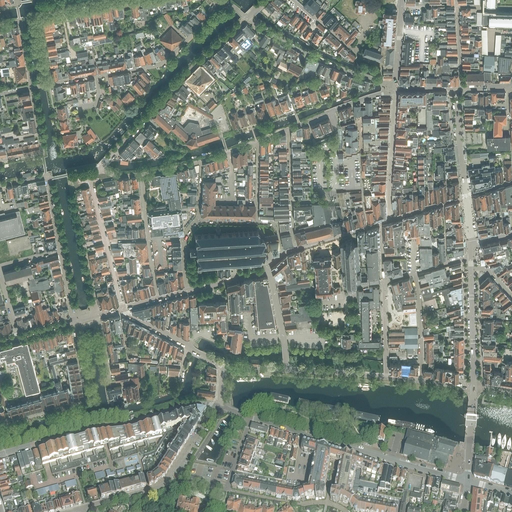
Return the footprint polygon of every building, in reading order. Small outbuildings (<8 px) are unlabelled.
[(157,6),(155,0),(150,0),(152,7),(155,7),(156,13),(158,13),(157,6)] [(219,0),(213,0),(213,1),(212,1),(210,3),(209,4),(211,6),(208,9),(210,11),(220,1),(219,0)] [(280,7),(284,2),(281,0),(272,0),(270,3),(278,9),(277,10),(281,14),(283,12),(281,10),(282,9),(280,7)] [(322,2),(319,0),(316,0),(316,1),(315,0),(309,0),(304,6),(313,14),(319,8),(322,4),(321,4),(322,2)] [(324,8),(329,0),(326,0),(320,9),(321,9),(320,9),(316,15),(320,19),(326,12),(323,9),(324,8)] [(356,0),(356,10),(365,11),(366,0),(356,0)] [(394,45),(395,45),(396,38),(395,38),(396,33),(397,34),(397,24),(396,24),(396,18),(397,18),(398,12),(396,12),(396,10),(397,10),(398,0),(386,0),(386,12),(384,12),(384,20),(379,19),(378,25),(384,25),(383,31),(385,31),(384,35),(382,35),(382,44),(380,44),(380,42),(376,42),(375,45),(374,45),(372,49),(366,47),(364,54),(382,60),(384,61),(383,64),(384,64),(393,64),(394,64),(395,46),(394,46),(394,45)] [(145,14),(144,12),(143,9),(143,8),(139,9),(138,2),(130,3),(132,17),(137,16),(138,20),(141,19),(141,21),(147,20),(146,16),(145,14)] [(279,17),(281,14),(277,10),(269,3),(265,7),(271,13),(272,12),(278,18),(279,17)] [(116,19),(119,19),(119,17),(124,16),(122,5),(112,6),(114,18),(115,18),(116,19)] [(198,12),(195,14),(202,20),(206,16),(201,11),(203,9),(201,5),(195,9),(198,12)] [(113,21),(113,19),(111,7),(101,9),(102,18),(108,17),(110,30),(116,29),(115,21),(113,21)] [(286,25),(291,17),(286,13),(290,8),(289,7),(279,20),(286,25)] [(95,10),(89,11),(92,25),(103,22),(100,9),(98,10),(97,9),(96,9),(95,10)] [(189,18),(190,19),(188,21),(195,28),(202,20),(195,14),(192,11),(189,12),(192,15),(189,18)] [(174,23),(167,12),(163,15),(170,26),(174,23)] [(511,25),(511,13),(477,12),(477,25),(511,25)] [(76,22),(74,13),(68,15),(70,23),(73,22),(74,27),(77,27),(76,22)] [(327,25),(334,17),(330,14),(329,13),(323,21),(327,25)] [(414,24),(415,16),(410,16),(410,13),(406,13),(406,16),(405,16),(405,18),(405,19),(405,20),(405,21),(405,23),(405,24),(406,24),(407,24),(414,24)] [(301,18),(300,18),(296,14),(290,22),(292,24),(290,27),(293,29),(294,28),(301,18)] [(50,25),(54,24),(53,18),(51,18),(50,17),(49,17),(49,18),(43,19),(43,20),(42,21),(43,22),(43,23),(44,26),(50,25)] [(332,29),(338,21),(334,18),(334,17),(327,25),(328,25),(331,29),(332,29)] [(304,21),(301,18),(294,28),(293,29),(294,30),(297,26),(299,28),(304,21)] [(184,25),(190,32),(194,28),(187,21),(184,25)] [(187,35),(190,32),(184,25),(182,24),(180,22),(178,22),(176,24),(177,25),(187,35)] [(303,33),(304,32),(309,25),(305,22),(300,29),(302,31),(299,34),(301,35),(303,33)] [(316,26),(319,29),(322,32),(323,31),(325,29),(318,22),(316,26)] [(6,31),(3,31),(4,37),(10,36),(9,34),(11,34),(11,33),(19,32),(18,24),(10,26),(11,31),(7,32),(6,31)] [(244,40),(239,44),(244,49),(244,50),(252,43),(249,39),(255,33),(247,24),(242,29),(246,32),(244,34),(247,37),(244,40)] [(311,26),(309,24),(309,25),(304,32),(302,35),(308,38),(313,32),(309,29),(310,28),(311,26)] [(333,30),(338,34),(343,28),(339,24),(333,30)] [(171,52),(184,39),(183,39),(171,28),(165,34),(159,40),(171,52)] [(347,31),(343,28),(338,34),(342,38),(347,31)] [(242,29),(233,37),(237,41),(241,37),(244,40),(247,37),(244,34),(246,32),(242,29)] [(312,40),(314,41),(315,41),(315,42),(316,43),(317,43),(318,43),(323,35),(325,33),(323,31),(322,32),(319,29),(318,31),(317,32),(316,34),(313,39),(312,40)] [(349,45),(356,38),(354,37),(359,32),(356,29),(355,29),(351,34),(345,41),(349,45)] [(53,39),(52,31),(44,32),(46,41),(53,39)] [(351,34),(347,31),(342,38),(345,41),(351,34)] [(271,37),(264,33),(261,38),(262,39),(260,43),(266,46),(271,37)] [(327,35),(326,35),(324,37),(325,38),(324,39),(329,43),(334,36),(330,33),(327,35)] [(329,43),(332,46),(338,40),(334,36),(329,43)] [(233,37),(228,41),(234,48),(235,47),(238,51),(240,48),(242,51),(244,49),(239,44),(237,41),(233,37)] [(48,51),(57,50),(56,47),(61,46),(60,43),(62,43),(62,38),(54,39),(55,43),(47,45),(48,48),(47,49),(47,50),(48,50),(48,51)] [(275,39),(271,47),(275,50),(274,51),(278,53),(279,52),(281,53),(278,58),(281,60),(283,56),(284,56),(285,55),(286,52),(283,50),(285,45),(275,39)] [(336,49),(337,50),(342,44),(338,40),(332,46),(335,49),(336,49)] [(404,40),(403,40),(403,43),(403,45),(403,48),(412,49),(413,41),(405,40),(404,40)] [(473,43),(470,43),(470,40),(461,40),(462,40),(462,43),(462,48),(472,48),(473,48),(473,43)] [(225,44),(218,51),(224,58),(227,61),(231,57),(235,62),(239,58),(241,56),(237,52),(235,53),(231,49),(225,44)] [(344,57),(346,55),(350,51),(342,44),(337,50),(344,57)] [(155,52),(157,55),(161,60),(165,57),(168,55),(162,47),(155,52)] [(285,55),(284,56),(287,58),(288,55),(289,56),(291,58),(290,60),(295,62),(296,60),(296,61),(297,60),(300,53),(294,50),(289,47),(286,52),(285,55)] [(144,54),(147,63),(153,61),(153,62),(157,60),(158,61),(161,60),(157,55),(156,56),(153,50),(146,53),(144,48),(141,50),(143,55),(144,54)] [(412,56),(412,49),(403,48),(403,51),(402,51),(402,53),(402,55),(412,56)] [(57,50),(48,52),(48,53),(48,54),(49,55),(50,60),(56,59),(59,58),(70,56),(70,52),(69,51),(68,50),(67,50),(65,51),(65,52),(57,53),(57,50)] [(217,51),(213,55),(220,62),(222,60),(225,64),(223,66),(225,68),(226,67),(227,66),(227,65),(229,63),(227,61),(224,58),(218,52),(217,51)] [(356,57),(350,51),(346,55),(348,57),(347,59),(349,61),(351,59),(352,61),(356,57)] [(78,61),(88,59),(87,52),(76,54),(78,61)] [(121,58),(120,54),(118,54),(119,59),(120,68),(126,67),(125,59),(123,60),(123,58),(121,58)] [(411,64),(412,56),(402,55),(402,58),(402,60),(402,63),(411,64)] [(511,56),(500,56),(485,55),(484,67),(483,70),(491,71),(498,72),(509,72),(511,61),(511,56)] [(212,56),(208,60),(214,67),(216,69),(217,70),(220,73),(223,70),(226,72),(232,66),(229,63),(227,65),(227,66),(226,67),(225,68),(223,66),(222,65),(212,56)] [(316,70),(319,62),(309,57),(305,65),(302,70),(313,76),(316,70)] [(14,66),(25,65),(24,58),(15,60),(13,60),(14,63),(10,64),(10,67),(14,66)] [(50,67),(53,66),(58,66),(57,62),(59,61),(59,58),(56,59),(56,60),(49,61),(50,67)] [(90,63),(90,64),(91,73),(97,72),(96,65),(94,65),(93,58),(89,59),(90,63)] [(86,75),(91,73),(90,64),(90,63),(86,64),(85,60),(83,61),(84,64),(84,67),(86,75)] [(208,60),(203,64),(209,70),(210,70),(213,74),(217,70),(216,69),(214,67),(208,60)] [(297,76),(301,68),(291,62),(291,61),(288,60),(286,64),(285,63),(281,61),(279,64),(277,67),(286,72),(287,71),(297,76)] [(325,64),(319,62),(316,70),(313,76),(315,77),(314,80),(315,81),(315,83),(317,82),(316,80),(317,81),(321,73),(325,64)] [(330,84),(329,79),(330,75),(333,68),(332,68),(332,67),(325,64),(321,73),(325,75),(325,77),(326,78),(325,83),(330,84)] [(393,69),(393,64),(384,64),(384,69),(384,74),(393,73),(393,69)] [(28,81),(25,65),(14,66),(14,68),(16,83),(28,81)] [(436,74),(437,74),(442,74),(442,85),(448,85),(448,80),(449,80),(450,71),(450,69),(449,69),(449,65),(436,65),(436,70),(436,74)] [(51,70),(53,81),(63,79),(68,78),(67,75),(67,73),(65,73),(65,76),(62,76),(61,72),(60,72),(59,69),(58,69),(58,66),(53,66),(53,70),(51,70)] [(199,94),(214,79),(210,75),(205,70),(201,66),(186,81),(199,94)] [(2,77),(10,76),(9,68),(1,69),(2,77)] [(333,68),(330,75),(329,79),(335,81),(339,70),(333,68)] [(485,83),(491,83),(491,71),(483,70),(482,70),(483,72),(480,72),(480,73),(467,73),(467,84),(485,83)] [(151,79),(143,71),(137,72),(139,74),(141,76),(147,82),(151,79)] [(339,85),(341,85),(342,85),(342,90),(344,91),(345,85),(346,82),(348,75),(345,74),(345,73),(340,71),(335,82),(335,83),(339,85)] [(511,73),(509,72),(498,72),(498,75),(501,75),(500,82),(510,82),(511,75),(511,73)] [(123,74),(125,83),(130,82),(130,79),(132,78),(131,74),(130,73),(123,74)] [(125,83),(123,74),(117,75),(119,84),(121,83),(125,90),(128,90),(125,83)] [(114,85),(119,84),(117,75),(110,77),(110,80),(111,85),(114,85)] [(346,82),(345,85),(346,85),(346,86),(350,87),(349,89),(353,90),(354,87),(353,86),(353,85),(351,84),(351,83),(352,78),(348,75),(346,82)] [(400,75),(400,84),(410,84),(410,75),(401,75),(400,75)] [(143,86),(147,82),(141,76),(139,78),(137,80),(143,86)] [(145,90),(136,80),(135,78),(134,79),(130,82),(132,85),(140,94),(145,90)] [(358,86),(358,89),(364,91),(365,89),(367,89),(369,81),(364,80),(364,81),(360,80),(358,86)] [(79,83),(78,83),(79,91),(84,90),(84,97),(87,97),(87,94),(87,91),(87,90),(86,90),(84,82),(82,82),(81,82),(80,82),(79,83)] [(70,84),(70,87),(71,93),(76,92),(78,99),(80,98),(79,91),(78,83),(76,83),(73,84),(72,83),(71,84),(70,84)] [(330,94),(328,89),(330,89),(330,84),(325,83),(326,86),(323,87),(324,89),(320,90),(322,97),(330,94)] [(179,96),(180,95),(184,99),(190,92),(182,85),(174,94),(177,95),(179,96)] [(63,99),(63,98),(66,97),(65,91),(62,92),(61,86),(54,87),(56,100),(63,99)] [(309,92),(308,90),(305,91),(306,94),(303,96),(305,103),(306,102),(307,103),(308,102),(311,101),(310,100),(311,99),(309,92)] [(315,90),(309,92),(311,99),(312,101),(313,101),(314,100),(315,100),(318,99),(315,90)] [(134,97),(129,91),(122,99),(127,104),(134,97)] [(19,100),(31,98),(30,92),(18,94),(19,100)] [(298,95),(291,98),(293,103),(296,102),(297,106),(298,105),(299,106),(300,105),(301,104),(303,103),(300,95),(301,94),(300,92),(297,93),(298,95)] [(427,107),(427,103),(427,97),(427,92),(426,92),(421,92),(399,93),(398,101),(398,105),(408,106),(427,107)] [(427,103),(427,107),(426,110),(433,110),(440,109),(444,109),(449,109),(449,108),(449,104),(448,104),(448,103),(448,98),(448,97),(447,95),(448,95),(447,92),(429,92),(427,92),(427,97),(427,103)] [(504,98),(505,92),(491,92),(491,96),(491,101),(497,101),(497,98),(504,98)] [(184,100),(179,96),(177,95),(174,94),(166,103),(173,107),(177,102),(179,100),(182,102),(184,100)] [(258,102),(263,100),(264,100),(262,95),(254,98),(256,103),(258,102)] [(287,95),(277,98),(279,102),(280,102),(283,111),(286,110),(288,110),(288,109),(289,108),(288,106),(291,105),(287,95)] [(108,104),(110,106),(114,111),(120,106),(120,105),(123,102),(117,97),(108,103),(109,104),(108,104)] [(275,99),(271,101),(274,108),(274,107),(276,113),(279,112),(280,112),(281,112),(281,111),(282,111),(279,103),(277,104),(275,99)] [(210,109),(211,110),(217,104),(213,100),(207,106),(208,107),(210,109)] [(260,108),(256,110),(259,119),(266,117),(263,108),(266,107),(264,102),(263,100),(258,102),(259,104),(258,104),(260,108)] [(347,158),(347,156),(352,156),(353,156),(353,154),(358,154),(358,152),(361,152),(361,153),(361,150),(372,150),(388,150),(388,143),(380,143),(380,138),(380,133),(380,127),(380,121),(380,114),(379,114),(378,114),(375,115),(372,115),(372,100),(366,102),(366,107),(360,107),(360,103),(354,105),(355,116),(354,116),(356,122),(347,124),(345,124),(341,125),(343,133),(343,147),(339,147),(339,159),(344,159),(344,157),(347,157),(347,158)] [(269,115),(272,114),(273,114),(274,114),(274,113),(275,113),(274,108),(271,101),(265,103),(269,115)] [(181,120),(188,107),(202,114),(201,116),(210,121),(212,118),(206,114),(207,112),(187,102),(177,118),(181,120)] [(175,108),(173,107),(166,103),(165,103),(162,107),(159,111),(167,116),(170,112),(171,110),(173,111),(175,109),(175,108)] [(64,106),(64,107),(57,108),(58,114),(68,112),(70,112),(70,109),(68,109),(67,105),(64,106)] [(23,120),(34,118),(32,106),(24,107),(22,108),(23,113),(22,113),(23,120)] [(242,115),(238,116),(239,119),(241,125),(247,123),(245,115),(247,114),(247,113),(246,111),(244,106),(243,106),(244,108),(244,109),(243,110),(244,112),(242,113),(242,115)] [(247,113),(247,114),(250,122),(251,123),(256,121),(255,120),(256,120),(253,111),(255,111),(254,107),(249,109),(250,112),(247,113)] [(442,113),(442,120),(448,119),(450,119),(449,110),(444,111),(444,109),(440,109),(433,110),(433,114),(442,113)] [(343,119),(345,124),(347,124),(345,118),(342,110),(338,111),(341,119),(343,119)] [(237,119),(239,119),(238,116),(237,111),(231,113),(232,117),(229,118),(233,128),(239,126),(237,119)] [(210,128),(201,131),(199,124),(189,122),(184,128),(179,123),(179,119),(177,119),(176,120),(175,120),(174,121),(171,119),(158,112),(152,118),(168,133),(171,129),(185,142),(191,147),(198,145),(220,137),(217,128),(211,130),(210,128)] [(507,114),(495,114),(494,135),(495,135),(495,136),(487,136),(488,149),(511,148),(510,136),(501,136),(501,135),(502,135),(502,123),(506,123),(507,114)] [(407,122),(407,127),(410,127),(410,122),(410,117),(409,117),(397,116),(397,121),(407,122)] [(34,119),(32,120),(27,121),(28,125),(22,126),(22,128),(23,129),(36,127),(34,119)] [(323,121),(320,123),(324,134),(328,132),(330,132),(330,131),(333,130),(333,128),(329,119),(325,120),(324,120),(323,120),(323,121)] [(442,120),(433,120),(433,124),(434,124),(440,123),(440,127),(434,127),(434,130),(440,129),(449,129),(448,119),(442,120)] [(69,130),(68,125),(67,120),(60,121),(60,126),(61,131),(69,130)] [(324,134),(320,123),(316,124),(315,123),(314,124),(314,125),(310,127),(314,136),(315,138),(319,136),(320,136),(320,135),(324,134)] [(143,133),(151,140),(155,137),(153,135),(157,131),(149,124),(145,128),(146,129),(143,133)] [(396,136),(397,136),(411,137),(413,136),(414,136),(414,134),(413,134),(412,135),(409,136),(408,136),(409,132),(409,131),(417,131),(417,127),(410,127),(407,127),(397,126),(397,128),(396,136)] [(96,136),(90,128),(87,130),(89,132),(83,137),(87,143),(91,140),(91,141),(93,139),(96,136)] [(465,133),(465,144),(479,144),(479,132),(465,133)] [(138,137),(137,136),(136,136),(135,136),(135,137),(135,138),(135,139),(136,139),(143,146),(150,152),(153,155),(156,158),(159,157),(163,152),(161,150),(160,150),(156,146),(153,143),(141,133),(138,137)] [(63,147),(64,147),(68,147),(68,146),(71,145),(71,146),(78,145),(76,134),(62,136),(63,142),(62,143),(63,147)] [(451,134),(444,135),(442,135),(443,139),(441,139),(441,140),(439,140),(439,141),(437,141),(437,142),(437,146),(446,145),(446,143),(452,142),(451,134)] [(418,136),(414,136),(413,136),(411,137),(397,136),(396,145),(395,155),(404,156),(408,157),(408,156),(411,157),(412,152),(413,152),(414,148),(412,147),(409,146),(413,146),(418,146),(418,136)] [(133,139),(130,143),(140,152),(141,154),(141,155),(143,154),(142,150),(141,149),(138,147),(140,145),(133,139)] [(265,143),(265,153),(265,157),(269,157),(269,151),(271,151),(271,148),(271,155),(274,155),(274,149),(274,143),(271,143),(271,141),(265,143)] [(177,149),(170,142),(168,145),(175,152),(177,149)] [(125,160),(128,157),(131,159),(137,153),(139,155),(141,154),(140,152),(130,143),(119,154),(125,160)] [(297,143),(292,143),(292,158),(306,157),(305,151),(301,152),(301,146),(302,146),(301,144),(299,144),(299,143),(297,143)] [(446,154),(446,159),(456,158),(455,152),(454,146),(444,147),(444,154),(446,154)] [(388,155),(388,150),(372,150),(373,153),(368,153),(367,154),(367,159),(362,159),(362,164),(367,164),(371,164),(370,160),(370,155),(388,155)] [(241,166),(240,164),(240,152),(232,154),(233,167),(241,166)] [(427,157),(418,157),(419,184),(419,189),(420,206),(426,204),(425,172),(428,172),(427,162),(427,157)] [(446,170),(445,166),(445,164),(442,164),(438,164),(438,168),(439,180),(446,179),(446,177),(446,170)] [(493,184),(491,173),(493,173),(492,170),(495,170),(495,166),(490,167),(490,164),(482,165),(482,167),(468,169),(469,176),(472,175),(474,190),(493,184)] [(196,186),(195,181),(194,176),(197,175),(197,177),(199,176),(199,174),(197,175),(195,167),(189,168),(191,177),(194,186),(196,186)] [(287,176),(287,168),(277,169),(277,171),(280,171),(280,176),(287,176)] [(407,178),(407,171),(404,171),(404,170),(394,169),(393,178),(400,179),(403,179),(403,178),(407,178)] [(177,172),(177,173),(178,181),(180,180),(179,178),(182,177),(183,183),(186,182),(183,170),(177,171),(177,172)] [(165,174),(165,173),(150,176),(151,181),(150,182),(151,184),(152,185),(152,187),(160,186),(162,200),(168,199),(169,209),(181,207),(181,205),(180,201),(179,192),(179,190),(178,181),(177,173),(177,172),(172,173),(165,174)] [(386,182),(386,176),(372,177),(370,177),(371,185),(374,184),(374,183),(386,182)] [(251,218),(255,219),(255,206),(245,206),(245,199),(238,199),(237,206),(215,206),(215,192),(221,192),(222,185),(215,185),(215,181),(214,181),(214,178),(205,180),(205,181),(204,181),(203,181),(203,184),(203,186),(202,186),(202,187),(203,187),(203,189),(203,192),(203,195),(202,195),(202,196),(203,196),(203,198),(202,198),(202,201),(203,201),(203,202),(201,202),(201,205),(201,208),(201,210),(201,213),(201,216),(202,216),(207,216),(207,218),(217,218),(220,218),(221,218),(223,218),(226,218),(228,218),(231,218),(234,218),(235,218),(237,218),(240,218),(242,218),(245,218),(247,218),(249,218),(251,218)] [(407,178),(403,178),(403,179),(403,180),(400,180),(400,181),(393,180),(393,187),(402,187),(402,184),(404,184),(404,183),(405,184),(405,181),(407,181),(407,178)] [(118,188),(118,186),(117,179),(114,180),(104,182),(106,189),(112,188),(113,191),(112,191),(112,194),(110,194),(110,195),(113,194),(119,193),(118,188)] [(439,185),(440,185),(440,187),(441,200),(447,199),(448,198),(447,185),(447,184),(446,179),(439,180),(439,185)] [(32,183),(28,183),(29,188),(32,187),(37,186),(38,190),(36,190),(36,192),(45,190),(46,190),(47,190),(45,180),(36,181),(36,182),(32,183)] [(28,183),(21,185),(22,194),(23,194),(24,194),(24,195),(27,195),(27,193),(30,193),(28,183)] [(17,185),(13,186),(15,195),(22,194),(21,185),(17,185)] [(7,191),(6,192),(8,200),(8,199),(12,198),(12,202),(16,201),(15,197),(14,198),(12,186),(8,187),(8,188),(7,188),(8,192),(7,192),(7,191)] [(293,189),(293,190),(294,199),(304,199),(304,198),(305,198),(305,192),(310,192),(309,187),(304,188),(302,188),(293,189)] [(499,189),(500,202),(501,207),(507,206),(507,202),(505,187),(499,189)] [(398,214),(403,212),(403,211),(407,210),(406,194),(402,194),(402,193),(402,188),(396,188),(396,189),(396,193),(397,193),(397,194),(396,194),(397,206),(398,214)] [(403,193),(402,193),(402,194),(406,194),(407,210),(414,208),(412,188),(403,188),(403,193)] [(491,191),(494,208),(495,211),(499,210),(501,210),(501,209),(501,207),(500,202),(499,189),(491,191)] [(32,193),(30,193),(30,197),(31,199),(32,198),(34,198),(33,194),(37,193),(37,195),(40,194),(40,197),(47,195),(46,190),(45,190),(36,192),(32,193)] [(183,190),(179,190),(179,192),(187,193),(187,196),(190,196),(190,202),(196,202),(196,196),(196,191),(183,190)] [(388,215),(387,215),(386,200),(386,193),(385,190),(371,190),(372,194),(375,221),(386,217),(386,218),(388,215)] [(491,209),(494,208),(491,191),(485,193),(489,215),(487,215),(488,218),(489,217),(489,218),(492,218),(491,217),(491,215),(495,214),(495,212),(492,212),(491,209)] [(355,228),(351,211),(351,208),(350,201),(346,202),(344,194),(347,194),(346,192),(337,193),(341,209),(342,215),(345,230),(351,229),(355,228)] [(119,193),(113,194),(110,195),(109,195),(107,195),(106,195),(98,197),(98,198),(98,199),(98,200),(99,200),(99,202),(108,201),(112,200),(119,199),(119,193)] [(350,194),(354,202),(361,201),(363,201),(362,193),(350,194)] [(485,215),(487,215),(489,215),(485,193),(479,195),(481,206),(484,220),(486,220),(485,215)] [(368,223),(375,221),(372,194),(364,195),(365,205),(366,212),(367,218),(368,223)] [(34,198),(32,198),(33,202),(39,201),(40,204),(48,201),(47,195),(38,198),(37,198),(34,198)] [(259,196),(259,206),(273,206),(273,196),(269,195),(269,196),(259,196)] [(481,206),(479,195),(473,196),(475,208),(481,206)] [(112,200),(108,201),(99,202),(101,209),(110,207),(112,207),(111,203),(113,203),(112,200)] [(367,223),(364,209),(362,204),(361,201),(354,202),(355,203),(356,210),(360,226),(367,223)] [(446,219),(446,223),(452,223),(461,222),(461,216),(460,216),(459,202),(451,204),(445,206),(446,219)] [(275,219),(274,215),(289,214),(288,204),(276,205),(274,205),(274,206),(273,206),(259,206),(259,218),(275,219)] [(330,235),(332,234),(333,231),(331,226),(327,225),(326,220),(322,204),(312,205),(312,209),(313,214),(313,216),(315,229),(314,227),(304,230),(305,231),(304,231),(307,241),(330,235)] [(483,220),(484,220),(481,206),(475,208),(476,214),(477,220),(483,220)] [(111,213),(114,212),(115,212),(115,211),(116,211),(116,209),(114,209),(114,207),(110,207),(101,209),(103,217),(111,216),(111,213)] [(180,209),(149,212),(150,228),(151,228),(152,237),(163,235),(163,236),(183,233),(183,231),(182,223),(181,219),(187,218),(186,213),(181,213),(180,209)] [(85,217),(96,215),(95,210),(87,212),(87,215),(85,215),(85,216),(82,217),(82,218),(85,217)] [(356,210),(351,211),(355,228),(360,226),(356,210)] [(502,212),(501,210),(499,210),(500,218),(496,218),(496,221),(498,233),(504,231),(502,216),(502,212)] [(19,211),(18,211),(5,214),(4,212),(0,213),(0,240),(25,233),(19,211)] [(420,247),(421,267),(433,264),(433,253),(432,253),(432,247),(431,234),(430,234),(430,233),(430,220),(429,211),(418,214),(420,243),(420,247)] [(31,220),(32,223),(38,222),(38,220),(42,219),(42,220),(51,217),(50,213),(41,215),(40,216),(40,217),(37,218),(31,220)] [(142,220),(141,213),(122,215),(123,222),(127,221),(127,222),(142,220)] [(289,219),(289,214),(274,215),(275,219),(279,219),(279,225),(281,234),(281,236),(283,247),(284,247),(293,245),(290,234),(290,232),(289,229),(288,227),(288,222),(289,219)] [(416,243),(420,243),(418,214),(410,217),(411,230),(411,238),(416,238),(416,243)] [(339,232),(345,230),(342,215),(336,216),(337,221),(339,232)] [(400,252),(406,252),(406,247),(406,241),(404,241),(403,235),(403,219),(393,222),(394,245),(394,247),(395,247),(400,247),(400,252)] [(487,229),(487,227),(490,226),(489,223),(489,219),(486,220),(484,220),(483,220),(477,220),(478,230),(487,229)] [(329,220),(326,220),(327,225),(331,226),(333,231),(333,234),(339,232),(337,221),(330,222),(329,220)] [(490,222),(492,234),(493,234),(494,234),(497,233),(498,233),(496,221),(493,221),(493,220),(489,221),(490,222)] [(109,238),(114,237),(117,237),(117,231),(116,231),(115,230),(114,224),(112,225),(112,224),(110,224),(110,225),(109,225),(108,222),(105,223),(105,226),(109,238)] [(453,225),(453,227),(452,227),(452,230),(450,230),(449,231),(448,231),(446,232),(446,235),(452,234),(453,238),(447,238),(447,243),(453,242),(464,241),(463,237),(462,226),(461,222),(452,223),(446,223),(446,225),(453,225)] [(305,231),(304,230),(314,227),(314,224),(299,229),(299,232),(295,233),(297,244),(307,241),(304,231),(305,231)] [(491,234),(490,226),(487,227),(487,229),(478,230),(479,235),(481,237),(491,234)] [(118,231),(117,231),(117,237),(126,237),(125,227),(122,227),(121,227),(118,227),(118,231)] [(368,273),(367,273),(368,281),(370,281),(370,282),(380,281),(380,278),(379,279),(379,277),(381,277),(380,248),(379,247),(378,247),(380,247),(380,227),(367,231),(367,238),(365,238),(365,231),(358,233),(359,244),(359,251),(366,251),(366,245),(367,245),(367,247),(369,247),(369,249),(367,250),(368,253),(367,253),(368,259),(367,259),(367,260),(368,260),(369,267),(368,267),(368,273)] [(202,269),(202,266),(217,265),(218,275),(230,273),(230,264),(260,262),(262,259),(267,259),(267,254),(268,253),(267,252),(266,252),(266,251),(265,241),(265,240),(257,231),(221,234),(221,229),(216,229),(216,234),(195,235),(196,249),(190,249),(190,254),(197,253),(197,267),(197,268),(197,269),(198,271),(201,271),(202,269)] [(265,240),(265,241),(266,251),(270,250),(269,242),(279,241),(277,235),(265,237),(258,229),(257,231),(265,240)] [(54,230),(45,232),(46,236),(47,240),(55,238),(54,230)] [(28,234),(7,240),(10,255),(18,253),(18,251),(32,247),(31,246),(30,243),(30,242),(29,236),(28,234)] [(42,241),(43,246),(56,244),(56,241),(55,238),(47,240),(45,240),(42,241)] [(343,243),(343,245),(342,245),(342,256),(343,271),(342,271),(343,279),(344,283),(348,283),(348,285),(349,287),(352,288),(354,288),(356,287),(357,284),(357,282),(361,282),(361,283),(368,282),(368,281),(367,273),(366,274),(366,275),(362,275),(361,272),(361,267),(360,267),(360,263),(361,263),(360,252),(359,253),(359,251),(359,244),(358,244),(354,244),(354,243),(353,242),(352,242),(352,241),(353,241),(353,240),(352,240),(352,238),(348,238),(348,240),(347,240),(346,240),(345,243),(343,243),(343,242),(343,243)] [(505,240),(481,246),(484,256),(485,259),(501,256),(507,256),(505,250),(502,251),(502,250),(507,248),(507,246),(505,240)] [(170,246),(170,247),(169,247),(169,248),(169,249),(167,249),(167,252),(181,251),(180,246),(180,241),(167,242),(167,244),(172,244),(172,245),(171,245),(171,246),(170,246)] [(270,250),(280,249),(279,241),(269,242),(270,250)] [(148,262),(148,257),(147,242),(135,243),(137,254),(137,257),(137,262),(148,262)] [(122,259),(124,257),(122,249),(122,243),(118,243),(119,248),(112,248),(112,249),(115,259),(122,259)] [(124,257),(129,257),(136,257),(136,263),(137,262),(137,257),(137,254),(135,243),(122,243),(122,249),(124,257)] [(95,252),(96,257),(98,257),(98,254),(102,253),(102,250),(104,250),(103,245),(95,247),(96,251),(95,251),(95,252)] [(395,255),(395,247),(394,247),(390,247),(385,248),(386,256),(395,255)] [(447,252),(447,254),(448,259),(464,253),(464,247),(459,249),(458,248),(456,248),(451,248),(451,250),(453,250),(454,252),(450,254),(450,251),(447,252)] [(299,251),(301,268),(307,268),(304,250),(299,251)] [(296,271),(302,271),(301,268),(299,251),(293,253),(295,267),(296,271)] [(333,252),(334,266),(342,265),(341,251),(333,252)] [(39,261),(30,263),(30,264),(33,272),(41,269),(40,265),(47,263),(50,262),(51,268),(52,268),(60,266),(58,255),(39,261)] [(109,266),(108,266),(109,265),(106,255),(96,258),(97,264),(99,263),(100,268),(109,266)] [(286,256),(280,262),(284,267),(283,267),(288,279),(292,278),(292,284),(296,283),(296,281),(296,277),(293,277),(291,272),(290,272),(289,272),(288,272),(288,271),(290,270),(288,263),(286,256)] [(490,265),(497,263),(503,260),(506,259),(507,258),(507,256),(501,256),(485,259),(485,260),(489,265),(490,265)] [(126,268),(127,273),(130,272),(130,274),(137,273),(136,263),(136,257),(129,257),(129,263),(126,263),(126,268)] [(316,284),(317,294),(335,293),(341,292),(341,286),(334,286),(334,283),(333,283),(332,266),(332,257),(315,258),(315,268),(316,268),(317,284),(316,284)] [(98,272),(98,271),(98,269),(96,258),(89,259),(92,273),(98,272)] [(496,272),(506,265),(507,265),(507,264),(508,263),(508,262),(507,261),(506,261),(507,260),(506,259),(503,260),(497,263),(490,265),(490,266),(496,272)] [(386,272),(387,272),(387,273),(389,275),(390,275),(391,276),(394,275),(402,273),(400,266),(399,266),(399,265),(396,265),(394,264),(394,261),(392,261),(392,260),(385,260),(386,272)] [(283,267),(284,267),(280,262),(271,269),(275,277),(277,282),(278,286),(292,284),(292,278),(288,279),(283,267)] [(449,266),(451,274),(453,274),(452,269),(461,267),(461,263),(449,266)] [(4,272),(7,283),(28,277),(30,284),(28,285),(30,291),(37,289),(38,289),(39,290),(40,290),(50,287),(49,282),(47,278),(47,275),(34,278),(34,276),(33,274),(33,272),(30,264),(26,265),(26,266),(4,272)] [(511,269),(511,265),(508,268),(506,265),(496,272),(500,277),(507,273),(511,270),(511,269)] [(60,266),(52,268),(54,276),(61,274),(60,266)] [(149,266),(142,266),(143,278),(142,278),(142,281),(143,287),(148,286),(153,286),(154,286),(153,277),(151,272),(150,272),(149,266)] [(427,280),(428,280),(429,281),(431,287),(445,283),(443,277),(447,275),(446,273),(444,267),(425,273),(427,280)] [(505,282),(509,285),(511,283),(511,271),(511,270),(507,273),(500,277),(505,282)] [(168,276),(168,273),(167,271),(163,272),(156,273),(156,276),(163,276),(167,291),(170,290),(168,276)] [(170,290),(177,288),(177,275),(177,271),(168,273),(168,276),(170,290)] [(447,275),(443,277),(445,283),(453,280),(462,278),(462,271),(453,274),(451,274),(449,275),(447,275)] [(420,284),(429,281),(428,280),(427,280),(425,273),(419,274),(420,280),(421,283),(420,284)] [(94,282),(105,280),(104,274),(93,276),(94,282)] [(157,282),(158,288),(159,293),(167,291),(163,276),(156,276),(157,282)] [(489,293),(491,295),(493,294),(500,288),(496,284),(488,276),(481,283),(481,288),(484,289),(486,289),(489,293)] [(259,278),(252,279),(254,294),(254,295),(254,298),(254,300),(254,301),(255,310),(257,328),(275,327),(277,326),(276,323),(268,282),(268,277),(263,277),(260,278),(259,278)] [(410,311),(412,311),(412,310),(417,310),(417,309),(416,309),(416,303),(416,298),(415,298),(414,292),(415,291),(414,291),(410,277),(409,277),(409,278),(403,280),(403,279),(398,281),(399,281),(392,283),(394,291),(391,292),(393,292),(398,309),(397,309),(398,310),(405,309),(408,308),(408,311),(410,311)] [(449,287),(450,287),(462,284),(462,278),(453,280),(453,283),(449,285),(449,287)] [(128,293),(127,290),(127,289),(127,279),(126,279),(120,280),(122,288),(125,302),(130,301),(128,293)] [(135,286),(135,285),(135,279),(131,279),(132,288),(134,300),(139,298),(137,289),(135,290),(134,286),(135,286)] [(252,279),(244,281),(246,302),(252,302),(254,301),(254,300),(254,298),(254,295),(254,294),(252,279)] [(107,283),(108,286),(110,286),(111,289),(109,290),(109,293),(110,292),(113,305),(119,304),(113,281),(107,283)] [(252,302),(246,302),(244,281),(227,285),(229,313),(231,312),(232,323),(243,323),(243,319),(241,319),(241,314),(243,314),(242,312),(243,311),(251,311),(253,311),(252,302)] [(420,284),(421,289),(431,287),(429,281),(420,284)] [(296,283),(292,284),(278,286),(278,291),(286,290),(286,291),(292,290),(308,288),(310,288),(309,282),(301,283),(298,283),(296,283)] [(100,283),(95,284),(98,297),(97,297),(100,309),(107,307),(104,296),(102,291),(102,288),(100,283)] [(54,289),(50,290),(51,292),(64,289),(63,284),(54,287),(54,289)] [(455,304),(463,301),(462,284),(450,287),(449,287),(442,289),(447,306),(455,304)] [(381,347),(381,344),(382,344),(382,341),(381,341),(381,338),(371,338),(370,308),(380,308),(380,303),(380,299),(380,295),(380,291),(380,287),(378,287),(378,286),(375,287),(373,287),(373,292),(363,292),(363,290),(358,290),(358,312),(361,311),(362,334),(358,334),(358,347),(362,347),(366,347),(374,347),(377,347),(381,347)] [(430,287),(421,289),(422,295),(432,292),(430,287)] [(491,299),(491,295),(489,293),(486,289),(484,289),(481,288),(481,298),(481,299),(491,299)] [(503,291),(500,288),(493,294),(496,297),(503,291)] [(32,292),(30,292),(32,298),(34,303),(36,310),(39,324),(40,323),(46,322),(40,302),(37,290),(32,292)] [(292,295),(292,290),(286,291),(279,292),(280,297),(286,296),(286,298),(291,298),(291,295),(292,295)] [(432,292),(423,295),(424,301),(434,298),(433,295),(436,294),(437,294),(436,291),(432,292)] [(109,295),(109,292),(106,293),(106,295),(104,296),(107,307),(112,305),(110,295),(109,295)] [(507,295),(504,292),(497,297),(501,301),(507,295)] [(191,321),(198,322),(197,319),(197,312),(196,313),(196,310),(196,306),(196,304),(196,300),(195,294),(189,296),(190,306),(191,306),(191,310),(190,310),(191,321)] [(502,303),(504,305),(510,299),(507,295),(501,301),(497,303),(498,306),(502,303)] [(481,307),(495,308),(497,308),(497,304),(493,303),(493,299),(491,299),(481,299),(481,307)] [(501,313),(501,318),(505,319),(504,313),(506,311),(505,310),(508,308),(511,312),(511,300),(510,299),(504,305),(502,307),(501,308),(501,309),(501,310),(503,313),(501,313)] [(45,300),(40,302),(46,322),(51,321),(46,304),(45,300)] [(60,303),(55,304),(57,311),(58,311),(60,316),(60,318),(69,316),(69,315),(68,307),(66,300),(60,302),(60,303)] [(166,302),(160,303),(161,315),(167,315),(167,318),(166,325),(169,326),(170,316),(169,316),(168,316),(168,315),(166,302)] [(206,302),(199,303),(200,320),(213,319),(212,303),(206,303),(206,302)] [(226,302),(212,303),(213,319),(216,319),(217,331),(227,330),(228,328),(228,327),(227,311),(226,302)] [(282,309),(283,315),(295,314),(294,309),(293,309),(290,309),(290,308),(290,305),(289,302),(281,303),(282,309)] [(448,314),(449,313),(451,318),(454,317),(459,316),(458,315),(464,313),(463,302),(446,307),(448,314)] [(48,304),(46,304),(51,321),(51,320),(55,319),(53,310),(52,310),(50,311),(49,306),(48,304)] [(283,315),(285,323),(285,325),(286,331),(297,329),(296,324),(295,322),(313,320),(312,305),(299,307),(299,313),(295,314),(283,315)] [(16,309),(14,309),(16,316),(18,315),(21,315),(27,313),(26,310),(25,306),(24,306),(16,309)] [(32,307),(30,307),(32,314),(32,316),(35,325),(39,324),(36,310),(33,311),(32,307)] [(497,318),(501,318),(501,313),(500,309),(497,308),(495,308),(481,307),(481,312),(490,312),(493,312),(497,313),(497,318)] [(143,308),(132,311),(132,313),(144,319),(144,315),(143,308)] [(28,309),(26,310),(27,313),(28,319),(30,326),(32,325),(35,325),(32,316),(30,317),(28,309)] [(6,317),(3,318),(4,322),(6,332),(12,331),(8,315),(5,315),(6,317)] [(18,315),(16,316),(19,329),(24,327),(23,320),(21,316),(21,315),(18,315)] [(24,315),(21,316),(23,320),(24,327),(30,326),(28,319),(25,320),(24,315)] [(454,317),(455,324),(464,324),(464,318),(464,315),(459,316),(454,317)] [(122,330),(120,318),(121,318),(120,317),(119,316),(114,317),(117,333),(118,339),(120,339),(121,344),(124,344),(123,338),(123,336),(122,330)] [(128,336),(129,333),(132,322),(132,323),(127,320),(122,317),(123,326),(125,327),(125,329),(127,330),(125,335),(128,336)] [(108,318),(101,320),(102,324),(103,324),(104,331),(105,331),(106,340),(108,352),(114,350),(112,342),(112,339),(108,318)] [(484,323),(482,323),(482,327),(484,327),(484,332),(493,332),(494,328),(500,329),(501,324),(495,324),(496,320),(494,320),(484,319),(484,323)] [(129,333),(135,335),(134,336),(139,337),(139,339),(145,340),(145,339),(148,331),(132,322),(129,333)] [(226,345),(226,348),(231,349),(231,348),(240,349),(240,344),(241,340),(243,330),(242,330),(243,328),(231,326),(231,328),(229,328),(228,328),(227,330),(228,332),(229,332),(232,333),(230,345),(226,344),(226,345)] [(418,328),(404,328),(404,332),(405,342),(400,342),(401,348),(407,348),(414,348),(418,348),(418,328)] [(72,329),(64,331),(67,341),(68,350),(75,348),(72,329)] [(149,346),(153,333),(148,331),(145,339),(146,339),(145,342),(148,343),(147,345),(149,346)] [(400,342),(405,342),(404,332),(402,332),(389,332),(389,348),(401,348),(400,342)] [(153,333),(149,346),(148,347),(148,350),(149,352),(150,350),(152,344),(155,345),(158,336),(153,333)] [(51,334),(46,335),(50,350),(55,349),(54,345),(51,334)] [(344,348),(346,347),(346,346),(351,346),(351,340),(357,340),(357,335),(341,334),(341,338),(341,345),(342,347),(343,348),(344,348)] [(495,341),(491,341),(491,340),(491,334),(482,334),(482,340),(486,340),(486,343),(495,343),(495,341)] [(46,335),(42,337),(46,352),(50,350),(46,335)] [(41,337),(36,338),(40,354),(42,353),(41,349),(44,348),(41,339),(41,337)] [(31,341),(30,341),(31,348),(32,348),(35,347),(36,352),(38,359),(41,358),(40,354),(36,338),(32,339),(31,340),(31,341)] [(158,363),(162,363),(168,341),(165,339),(162,350),(160,356),(158,363)] [(0,357),(0,359),(5,358),(8,367),(18,364),(25,393),(32,391),(32,394),(38,393),(38,390),(40,389),(27,341),(22,342),(0,347),(0,357)] [(173,344),(168,341),(162,363),(165,363),(167,357),(168,353),(170,353),(171,353),(173,344)] [(496,350),(495,351),(497,351),(499,351),(500,348),(507,349),(507,345),(501,345),(501,347),(496,347),(496,343),(495,343),(486,343),(483,343),(483,349),(496,350)] [(175,359),(176,356),(179,346),(178,346),(173,344),(171,353),(174,355),(172,360),(175,361),(175,359)] [(179,346),(176,356),(175,359),(181,361),(184,349),(179,346)] [(62,356),(59,356),(60,358),(68,356),(76,353),(75,348),(68,350),(66,351),(64,351),(61,352),(62,356)] [(116,350),(114,350),(108,352),(109,362),(118,361),(116,350)] [(483,350),(484,360),(502,361),(502,355),(497,355),(497,351),(495,351),(483,350)] [(56,385),(40,389),(41,392),(57,388),(62,387),(61,381),(58,382),(54,365),(65,362),(65,363),(66,363),(68,363),(74,399),(84,397),(76,355),(64,358),(64,359),(50,363),(56,385)] [(501,384),(511,386),(511,361),(506,361),(506,366),(502,366),(501,371),(497,371),(494,371),(490,371),(490,382),(501,384)] [(428,370),(424,370),(423,377),(433,378),(434,363),(429,362),(428,370)] [(115,374),(125,372),(125,370),(120,371),(119,365),(118,363),(113,364),(113,366),(111,366),(112,373),(112,374),(112,373),(115,373),(115,374)] [(129,372),(137,371),(138,371),(137,363),(128,363),(129,372)] [(419,365),(402,364),(402,374),(418,376),(419,365)] [(206,375),(216,377),(216,376),(216,369),(216,368),(214,367),(213,367),(208,365),(206,375)] [(180,367),(168,366),(168,371),(168,376),(179,377),(179,372),(180,367)] [(459,381),(459,371),(453,370),(450,369),(446,369),(445,379),(459,381)] [(127,372),(125,372),(115,374),(116,378),(116,380),(128,379),(127,372)] [(216,381),(216,377),(206,375),(206,380),(211,380),(210,383),(210,389),(215,389),(216,383),(215,383),(215,381),(216,381)] [(133,397),(139,396),(137,386),(140,386),(139,380),(132,381),(133,384),(131,385),(131,386),(133,397),(133,398),(133,397)] [(123,392),(123,391),(122,386),(114,388),(107,389),(109,398),(112,397),(112,398),(113,397),(114,400),(118,399),(117,394),(117,393),(122,392),(123,392)] [(133,397),(131,386),(125,387),(126,390),(123,391),(123,392),(122,392),(123,397),(127,397),(127,399),(133,398),(133,397)] [(67,388),(42,395),(42,398),(45,407),(71,400),(73,400),(71,392),(69,392),(68,391),(67,388)] [(215,392),(197,388),(196,394),(213,398),(215,392)] [(289,397),(270,393),(269,399),(288,403),(289,397)] [(8,411),(5,412),(6,418),(8,418),(7,417),(10,417),(11,417),(45,407),(42,398),(7,408),(8,411)] [(316,402),(299,399),(298,405),(315,409),(316,402)] [(348,410),(326,405),(325,411),(347,415),(348,410)] [(192,410),(157,421),(160,430),(171,426),(176,425),(191,420),(188,426),(186,425),(182,432),(174,444),(174,445),(182,449),(206,411),(198,410),(192,410)] [(379,417),(357,412),(356,417),(378,422),(379,417)] [(45,448),(38,450),(42,465),(44,465),(44,464),(49,463),(56,461),(58,461),(58,460),(59,460),(60,460),(64,459),(67,458),(69,457),(70,457),(71,457),(78,455),(81,454),(83,453),(84,453),(85,453),(89,452),(92,451),(94,450),(95,450),(96,450),(100,449),(103,448),(103,446),(108,445),(110,451),(112,451),(119,449),(121,448),(123,448),(130,445),(133,445),(135,444),(137,444),(140,443),(144,442),(146,441),(148,440),(154,439),(162,436),(160,430),(157,421),(150,424),(142,426),(136,428),(131,430),(104,433),(99,433),(96,434),(90,435),(85,436),(79,438),(74,440),(65,442),(59,444),(54,445),(54,446),(45,448)] [(267,435),(269,429),(252,424),(250,430),(267,435)] [(386,430),(379,428),(377,440),(384,441),(386,430)] [(270,445),(272,446),(274,438),(276,431),(271,429),(269,437),(271,437),(270,442),(267,441),(267,444),(270,445)] [(401,455),(404,456),(406,457),(409,457),(418,460),(428,463),(446,468),(448,462),(450,456),(453,457),(454,453),(455,449),(456,446),(455,445),(439,441),(440,441),(435,439),(429,437),(416,434),(408,431),(407,433),(407,434),(407,436),(405,441),(401,455)] [(246,444),(257,447),(258,442),(248,438),(246,444)] [(303,440),(301,450),(315,455),(309,484),(309,487),(303,488),(305,496),(309,496),(309,497),(313,496),(313,495),(316,495),(316,498),(318,498),(318,499),(319,499),(322,499),(322,498),(325,498),(326,490),(326,489),(326,487),(325,487),(326,482),(326,480),(327,475),(327,473),(328,469),(329,466),(330,462),(330,461),(331,462),(332,460),(333,461),(337,462),(339,452),(339,451),(334,450),(329,448),(329,447),(320,444),(320,445),(303,440)] [(168,443),(164,449),(169,452),(169,453),(176,458),(179,454),(182,449),(174,445),(173,447),(168,443)] [(246,444),(244,449),(255,453),(257,447),(246,444)] [(242,455),(254,460),(256,455),(256,453),(255,453),(244,449),(244,450),(242,455)] [(476,456),(475,461),(481,462),(489,463),(491,463),(492,461),(492,458),(493,450),(486,449),(485,457),(476,456)] [(34,451),(32,452),(36,466),(42,464),(38,450),(36,451),(34,451)] [(333,491),(331,499),(333,500),(333,501),(336,502),(337,501),(339,502),(340,500),(343,501),(343,502),(346,505),(347,504),(350,506),(356,498),(351,494),(355,471),(357,471),(358,468),(362,470),(364,460),(363,459),(360,458),(356,457),(357,456),(353,455),(351,455),(351,454),(345,452),(344,453),(341,452),(339,451),(339,452),(337,462),(339,462),(339,464),(340,465),(339,468),(338,473),(337,481),(336,485),(335,489),(334,489),(333,491)] [(21,469),(30,466),(29,464),(34,462),(33,459),(31,452),(26,453),(17,456),(21,469)] [(162,452),(161,454),(166,458),(166,457),(173,462),(176,458),(169,453),(167,455),(162,452)] [(161,454),(159,457),(164,460),(163,462),(171,467),(173,462),(166,457),(166,458),(161,454)] [(242,455),(240,461),(241,461),(251,465),(252,465),(256,466),(257,461),(254,460),(242,455)] [(157,460),(155,463),(160,466),(168,471),(171,467),(163,462),(162,463),(157,460)] [(237,471),(252,474),(254,469),(253,467),(250,466),(251,465),(241,461),(238,468),(237,471)] [(277,461),(275,466),(280,468),(284,469),(284,468),(285,463),(280,462),(277,461)] [(475,462),(474,476),(474,477),(484,480),(490,481),(504,485),(508,470),(494,467),(491,466),(491,463),(489,463),(481,462),(481,463),(475,462)] [(155,463),(154,466),(158,470),(165,475),(168,471),(160,466),(155,463)] [(154,466),(151,469),(154,473),(160,480),(165,475),(158,470),(154,466)] [(382,478),(380,489),(384,490),(386,490),(387,485),(390,486),(393,469),(384,466),(382,478)] [(149,470),(148,470),(149,476),(151,475),(154,484),(160,480),(154,473),(151,469),(149,470)] [(399,479),(401,471),(395,469),(393,477),(397,479),(396,482),(398,483),(399,479)] [(148,470),(145,471),(146,477),(148,484),(149,486),(154,484),(151,475),(149,476),(148,470)] [(407,472),(401,471),(399,479),(398,483),(400,483),(400,482),(401,482),(401,480),(405,480),(407,472)] [(138,476),(133,477),(133,479),(136,489),(141,488),(138,478),(138,476)] [(232,484),(232,487),(238,488),(240,477),(234,476),(233,481),(232,484)] [(133,477),(128,478),(128,479),(128,481),(131,490),(136,489),(133,479),(133,477)] [(432,488),(434,480),(428,478),(424,495),(427,496),(429,488),(432,488)] [(435,480),(432,493),(438,494),(439,488),(440,482),(435,480)] [(442,482),(440,491),(446,492),(444,500),(448,501),(448,499),(452,484),(442,482)] [(448,499),(448,501),(450,501),(451,502),(452,497),(453,494),(459,495),(461,486),(452,484),(448,499)] [(103,486),(98,487),(101,498),(106,497),(106,496),(104,487),(103,486)] [(94,500),(97,499),(95,489),(95,488),(91,489),(91,490),(86,492),(88,499),(93,497),(94,500)] [(480,511),(482,502),(483,502),(483,498),(486,498),(487,493),(484,492),(483,492),(473,489),(471,511),(480,511)] [(9,491),(1,493),(2,498),(14,495),(16,494),(16,492),(13,493),(12,490),(9,491)] [(14,495),(2,498),(3,503),(9,501),(12,500),(11,498),(15,497),(27,494),(27,491),(17,494),(14,495)] [(70,507),(70,506),(71,507),(73,506),(74,506),(71,497),(70,493),(64,495),(66,499),(65,499),(68,507),(69,506),(70,507)] [(80,504),(81,504),(82,503),(79,495),(79,493),(72,495),(73,498),(75,505),(77,504),(77,505),(78,504),(79,505),(80,504)] [(68,507),(65,499),(64,495),(61,496),(61,497),(59,498),(60,501),(62,509),(63,509),(65,508),(66,508),(66,507),(68,507)] [(356,498),(350,506),(353,509),(360,501),(361,499),(357,496),(356,498)] [(178,505),(188,507),(189,501),(185,500),(186,498),(179,497),(179,501),(178,501),(178,505)] [(504,507),(506,507),(508,500),(505,499),(505,497),(502,497),(500,505),(499,508),(504,509),(504,507)] [(54,498),(51,499),(51,501),(52,503),(53,503),(55,511),(61,510),(61,509),(59,501),(56,502),(55,498),(54,498)] [(47,499),(44,500),(45,501),(45,503),(46,505),(48,511),(52,511),(54,511),(52,503),(51,501),(48,502),(47,499)] [(239,511),(241,503),(242,500),(237,499),(237,502),(235,502),(232,511),(239,511)] [(360,501),(353,509),(355,510),(355,511),(356,511),(357,511),(358,511),(360,511),(362,502),(363,500),(361,499),(360,501)] [(198,505),(199,501),(193,500),(193,501),(189,501),(188,507),(198,509),(199,505),(198,505)] [(40,511),(39,506),(38,503),(34,504),(33,501),(30,502),(31,506),(32,506),(32,508),(33,511),(40,511)] [(44,502),(39,503),(40,506),(41,511),(47,511),(46,505),(45,503),(45,501),(44,502)] [(456,511),(454,511),(454,510),(457,510),(458,504),(449,502),(444,501),(442,511),(456,511)]
